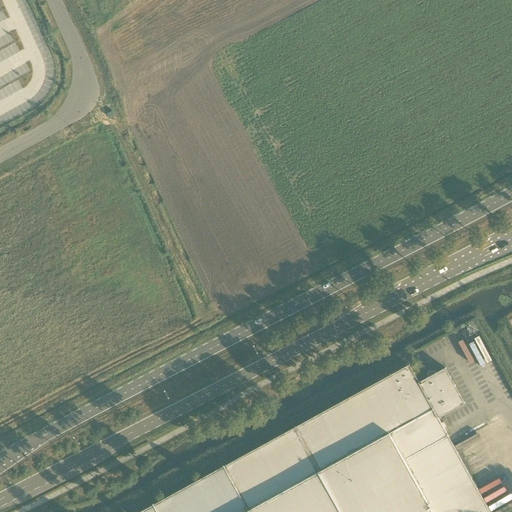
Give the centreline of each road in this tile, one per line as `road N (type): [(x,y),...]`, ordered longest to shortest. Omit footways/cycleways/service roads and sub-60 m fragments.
road 1 (primary): [(511,192),(0,460)]
road 2 (primary): [(0,501),(511,238)]
road 3 (track): [(206,321),(116,123),(88,86)]
road 4 (unclassified): [(0,154),(69,115),(88,86),(54,0)]
